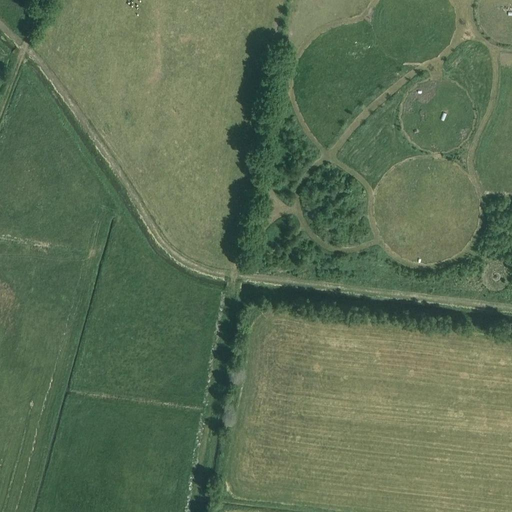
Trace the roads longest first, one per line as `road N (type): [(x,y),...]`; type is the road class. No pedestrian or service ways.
road 1 (track): [(195,511),(278,0)]
road 2 (track): [(0,25),(47,75),(153,233),(186,264),(234,278)]
